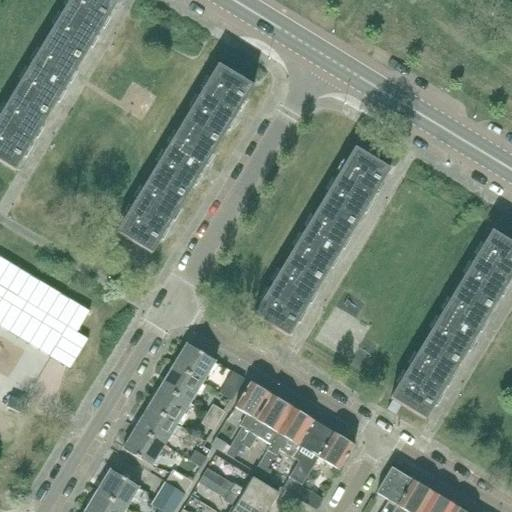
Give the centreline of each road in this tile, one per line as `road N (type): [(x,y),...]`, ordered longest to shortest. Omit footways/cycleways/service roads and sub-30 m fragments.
road 1 (residential): [(170,305),(321,56)]
road 2 (residential): [(170,305),(383,439)]
road 3 (residential): [(34,511),(170,305)]
road 4 (secondary): [(511,170),(321,56)]
road 5 (residential): [(383,439),(502,511)]
